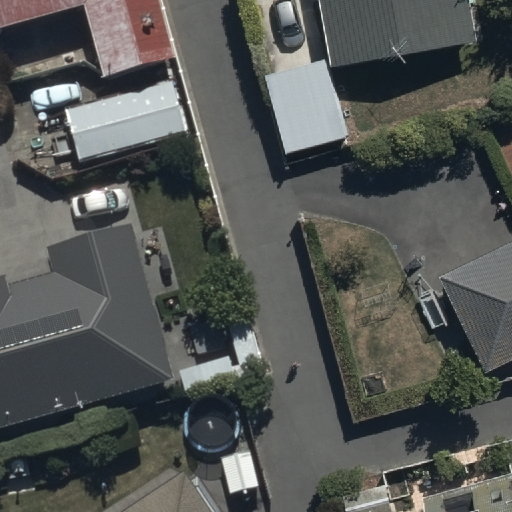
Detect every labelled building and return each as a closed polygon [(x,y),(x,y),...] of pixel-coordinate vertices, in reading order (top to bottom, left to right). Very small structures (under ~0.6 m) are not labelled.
[(177,66),(159,0),(0,0),(0,40),(88,17),(106,85),(177,66)] [(474,0),(328,0),(340,67),(482,42),(474,0)] [(352,138),(330,60),(270,76),(292,155),(352,138)] [(188,137),(172,85),(67,116),(83,168),(188,137)] [(0,437),(174,388),(130,232),(49,255),(56,280),(9,294),(6,282),(0,283),(0,437)] [(488,376),(511,363),(511,242),(440,278),(488,376)] [(245,305),(224,311),(238,363),(259,357),(245,305)] [(225,347),(218,318),(189,325),(197,354),(225,347)] [(235,374),(229,353),(178,366),(184,388),(235,374)] [(252,448),(222,456),(231,489),(261,481),(252,448)] [(222,511),(186,458),(105,511),(222,511)] [(511,511),(511,476),(427,502),(429,511),(511,511)]
